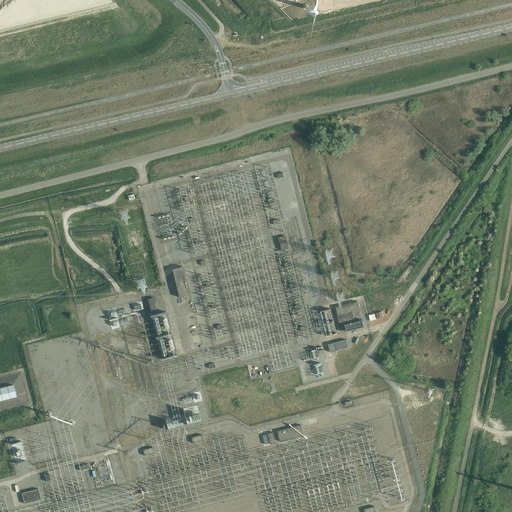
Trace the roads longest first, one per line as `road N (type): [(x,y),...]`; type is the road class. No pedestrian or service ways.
road 1 (unclassified): [(0,195),(261,124),(511,68)]
road 2 (unclassified): [(229,94),(511,27)]
road 3 (unclassified): [(511,142),(365,356)]
road 4 (unclassified): [(229,94),(0,148)]
road 5 (unclassified): [(416,511),(420,485),(396,389),(365,356)]
road 6 (track): [(144,181),(110,203),(0,220)]
